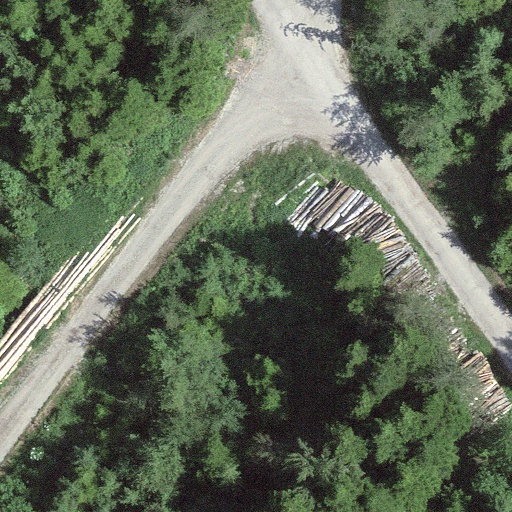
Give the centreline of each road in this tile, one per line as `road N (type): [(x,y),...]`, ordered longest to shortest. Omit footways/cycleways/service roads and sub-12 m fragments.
road 1 (track): [(0,451),(118,261),(317,0)]
road 2 (track): [(511,344),(273,0)]
